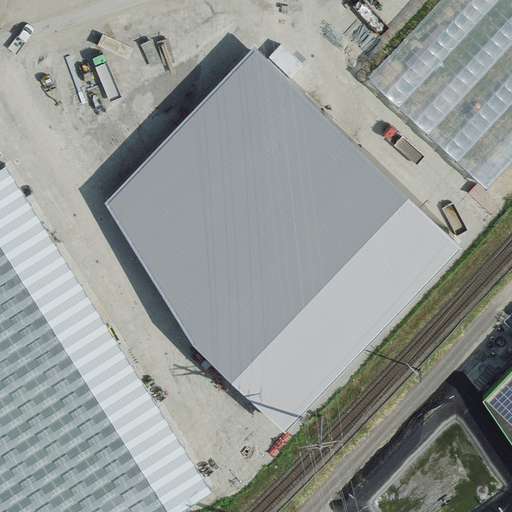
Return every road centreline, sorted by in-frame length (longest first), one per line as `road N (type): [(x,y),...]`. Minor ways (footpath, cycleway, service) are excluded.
road 1 (track): [(307,511),(497,305)]
road 2 (unclassified): [(0,41),(125,0)]
